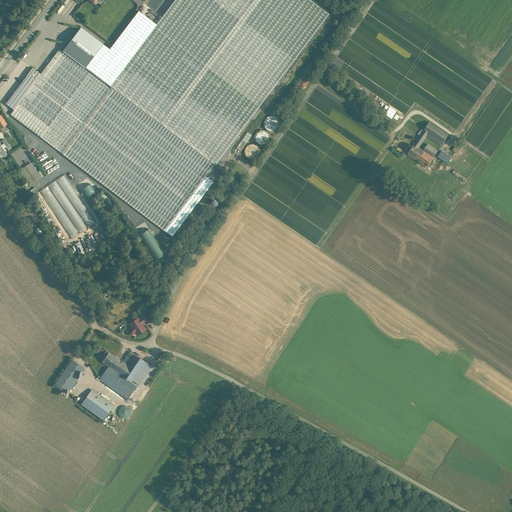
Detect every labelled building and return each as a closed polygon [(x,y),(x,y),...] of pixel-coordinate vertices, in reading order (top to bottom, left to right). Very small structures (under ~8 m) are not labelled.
[(81,27),(63,51),(63,52),(62,53),(66,56),(67,55),(85,68),(103,44),(81,27)] [(59,50),(40,74),(41,74),(37,78),(39,79),(39,81),(37,83),(36,83),(34,82),(18,104),(49,128),(89,73),(66,56),(62,53),(59,50)] [(450,69),(438,70),(439,120),(455,125),(474,105),(472,102),(462,106),(462,101),(466,101),(458,93),(458,74),(455,75),(453,72),(459,70),(458,70),(456,67),(457,63),(453,62),(455,61),(453,58),(454,61),(452,62),(450,58),(444,58),(440,55),(441,54),(438,51),(439,60),(442,58),(445,59),(444,63),(450,69)] [(40,74),(32,68),(26,76),(34,82),(36,83),(37,83),(39,81),(39,79),(37,78),(41,74),(40,74)] [(49,128),(41,138),(62,153),(110,89),(89,73),(49,128)] [(26,76),(6,104),(14,110),(18,104),(34,82),(26,76)] [(213,166),(111,88),(110,89),(62,153),(164,231),(213,166)] [(326,96),(316,89),(308,101),(315,106),(320,100),(317,98),(318,96),(320,98),(323,94),(326,96)] [(49,128),(18,104),(14,110),(10,114),(41,138),(49,128)] [(385,106),(382,111),(401,120),(404,114),(385,106)] [(1,115),(0,115),(0,128),(0,129),(3,127),(5,130),(9,128),(1,115)] [(264,121),(263,124),(264,126),(265,129),(267,130),(270,131),(273,131),(275,130),(277,128),(278,126),(279,123),(278,121),(277,119),(275,117),(272,116),(270,116),(267,117),(265,119),(264,121)] [(449,135),(429,122),(422,132),(427,135),(441,145),(449,135)] [(291,154),(294,154),(294,151),(290,149),(290,150),(287,150),(285,149),(285,148),(284,148),(284,146),(290,143),(292,139),(297,139),(299,139),(299,135),(288,129),(278,146),(277,147),(278,150),(276,153),(276,156),(278,157),(280,154),(279,153),(279,145),(282,146),(282,150),(284,153),(283,154),(286,154),(290,156),(291,154)] [(254,135),(254,138),(254,140),(256,143),(258,144),(260,145),(263,145),(266,144),(268,142),(269,140),(269,137),(269,135),(267,132),(265,131),(262,130),(260,130),(257,131),(255,133),(254,135)] [(247,132),(242,140),(246,143),(251,135),(247,132)] [(422,132),(414,144),(418,147),(427,135),(422,132)] [(458,142),(452,150),(457,153),(463,145),(458,142)] [(4,144),(1,145),(0,143),(0,148),(4,156),(8,153),(4,148),(6,147),(4,144)] [(259,155),(260,152),(259,149),(258,147),(256,145),(253,144),(251,144),(248,145),(246,147),(245,149),(244,152),(245,155),(246,157),(248,159),(251,160),(253,160),(256,159),(258,157),(259,155)] [(414,144),(407,154),(414,159),(421,149),(418,147),(414,144)] [(427,144),(423,150),(421,149),(414,159),(427,167),(438,151),(427,144)] [(451,157),(442,151),(438,157),(447,163),(451,157)] [(30,162),(20,170),(30,185),(40,177),(30,162)] [(64,175),(42,190),(72,237),(95,223),(64,175)] [(90,183),(81,189),(86,196),(90,193),(89,191),(92,190),(93,192),(95,191),(90,183)] [(113,265),(119,261),(116,257),(110,261),(113,265)] [(146,313),(141,316),(145,322),(146,324),(151,320),(146,313)] [(138,318),(130,324),(132,327),(130,328),(134,333),(135,332),(137,335),(145,330),(142,324),(145,322),(142,317),(139,319),(138,318)] [(130,352),(123,362),(128,365),(135,355),(130,352)] [(108,353),(102,362),(109,366),(115,357),(108,353)] [(128,365),(121,375),(130,382),(144,361),(135,355),(128,365)] [(123,362),(115,357),(109,366),(108,367),(121,375),(128,365),(123,362)] [(72,360),(54,385),(67,393),(84,369),(72,360)] [(144,361),(130,382),(137,386),(138,385),(151,366),(144,361)] [(121,375),(108,367),(99,379),(127,400),(137,386),(130,382),(121,375)] [(113,405),(92,390),(82,404),(103,420),(113,405)] [(126,407),(124,407),(122,408),(120,409),(119,411),(119,413),(119,414),(120,416),(122,418),(125,418),(127,418),(129,417),(131,415),(131,412),(130,410),(129,408),(126,407)]
